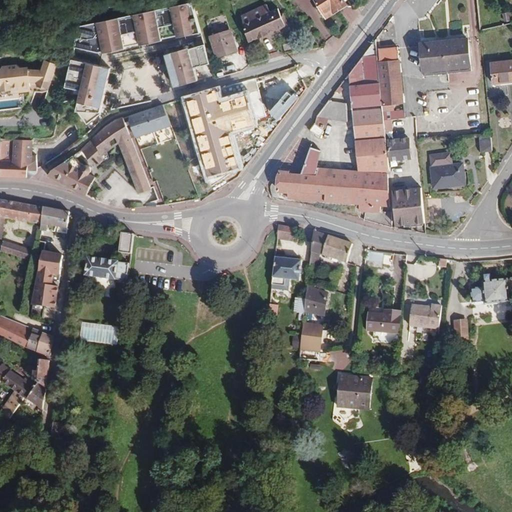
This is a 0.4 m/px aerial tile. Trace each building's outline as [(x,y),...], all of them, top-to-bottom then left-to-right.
[(314,0),(326,18),(346,5),(342,0),(314,0)] [(145,45),(201,32),(192,3),(76,29),(72,50),(97,56),(145,45)] [(250,42),(285,26),(280,15),(278,9),(270,12),(266,4),(241,16),(250,42)] [(211,37),(217,57),(237,50),(230,30),(211,37)] [(471,71),(468,38),(444,40),(448,73),(471,71)] [(389,206),(386,137),(375,39),(344,81),(349,81),(352,102),(355,140),(356,146),(340,147),(340,170),(317,168),(321,151),(310,147),(301,173),(290,173),(290,171),(279,170),(278,192),(288,193),(288,198),(299,200),(324,202),(324,201),(359,205),(359,211),(365,212),(365,219),(391,227),(391,212),(381,211),(381,207),(389,206)] [(448,73),(444,40),(421,43),(424,76),(448,73)] [(200,68),(194,49),(193,44),(164,50),(170,72),(175,88),(198,82),(194,69),(200,68)] [(210,65),(205,46),(194,49),(200,68),(210,65)] [(379,61),(386,131),(392,131),(391,119),(404,118),(397,47),(379,49),(380,61),(379,61)] [(511,81),(511,60),(490,63),(492,84),(511,81)] [(49,90),(56,65),(45,62),(42,72),(28,71),(20,72),(20,69),(17,67),(10,68),(8,71),(8,74),(0,74),(0,77),(2,93),(12,92),(12,90),(23,88),(22,84),(30,83),(38,84),(37,86),(38,88),(47,91),(49,90)] [(105,92),(109,71),(69,62),(62,103),(71,104),(82,116),(99,117),(105,92)] [(256,78),(216,90),(219,101),(245,94),(253,120),(267,116),(256,78)] [(31,92),(30,83),(22,84),(23,88),(12,90),(12,92),(12,94),(31,92)] [(216,90),(183,99),(206,180),(243,169),(233,134),(255,128),(253,120),(245,94),(219,101),(216,90)] [(347,122),(346,103),(328,101),(317,117),(347,122)] [(172,127),(163,104),(130,115),(129,116),(136,138),(172,127)] [(133,143),(123,118),(115,120),(105,126),(85,146),(80,150),(85,155),(87,158),(88,158),(96,166),(104,160),(101,156),(106,153),(119,144),(139,195),(151,189),(133,143)] [(318,136),(323,130),(315,123),(310,130),(318,136)] [(68,150),(84,136),(72,125),(61,134),(66,139),(56,147),(62,154),(68,150)] [(351,140),(351,136),(349,136),(349,127),(341,128),(340,147),(356,146),(355,140),(351,140)] [(492,145),(491,136),(479,137),(480,145),(492,145)] [(408,138),(388,140),(390,160),(410,158),(408,138)] [(37,167),(35,156),(33,155),(33,140),(13,140),(12,155),(7,155),(7,140),(1,140),(0,153),(0,176),(28,177),(33,176),(37,172),(37,167)] [(78,161),(85,155),(80,150),(73,156),(78,161)] [(451,152),(430,155),(434,187),(465,184),(463,164),(453,165),(451,152)] [(95,178),(90,174),(91,173),(91,171),(91,169),(90,168),(89,167),(88,166),(87,165),(83,165),(78,161),(73,156),(53,169),(47,176),(86,197),(95,178)] [(424,223),(421,188),(391,191),(394,226),(424,223)] [(42,225),(44,208),(0,200),(0,239),(2,240),(6,219),(42,225)] [(67,230),(70,213),(44,208),(42,225),(41,231),(48,232),(49,227),(61,229),(67,230)] [(91,248),(95,226),(84,221),(79,238),(78,245),(91,248)] [(60,235),(61,229),(49,227),(48,232),(60,235)] [(294,241),(295,229),(279,228),(277,239),(294,241)] [(347,263),(351,248),(352,245),(314,232),(310,265),(317,266),(320,254),(347,263)] [(132,258),(134,239),(123,237),(120,256),(132,258)] [(31,250),(4,242),(3,249),(2,253),(29,260),(31,250)] [(381,269),(383,257),(366,252),(365,267),(367,267),(381,269)] [(56,309),(63,258),(58,257),(44,254),(33,306),(56,309)] [(300,281),(302,261),(292,259),(285,259),(286,256),(275,255),(271,288),(290,291),(291,281),(300,281)] [(130,287),(132,270),(90,264),(87,282),(130,287)] [(472,281),(473,296),(486,295),(486,297),(511,295),(511,288),(511,287),(511,275),(509,276),(509,272),(483,275),(484,280),(472,281)] [(324,317),(327,294),(314,290),(314,286),(308,284),(305,313),(324,317)] [(305,313),(306,300),(298,299),(296,313),(305,313)] [(277,315),(278,306),(269,305),(268,314),(277,315)] [(440,330),(442,306),(432,305),(431,308),(412,306),(410,326),(440,330)] [(400,334),(402,312),(384,311),(384,314),(368,313),(367,332),(400,334)] [(20,324),(0,316),(0,315),(0,319),(18,328),(20,324)] [(0,334),(28,348),(33,329),(20,324),(18,328),(0,319),(0,334)] [(455,320),(454,335),(467,335),(467,321),(455,320)] [(320,352),(323,326),(304,324),(300,350),(320,352)] [(118,329),(83,325),(81,341),(117,345),(118,329)] [(40,353),(43,334),(33,329),(28,348),(40,353)] [(50,356),(53,337),(51,337),(43,334),(40,353),(50,356)] [(46,388),(50,361),(39,361),(38,372),(34,372),(33,380),(38,383),(46,388)] [(27,400),(38,383),(33,380),(27,376),(24,380),(3,365),(0,368),(0,381),(15,392),(12,397),(12,402),(9,406),(5,407),(0,414),(10,421),(26,400),(27,401),(27,400)] [(341,376),(338,408),(369,410),(372,379),(341,376)] [(435,388),(436,379),(422,377),(422,386),(435,388)] [(42,413),(46,388),(38,383),(27,400),(37,407),(36,411),(42,413)] [(37,436),(41,423),(21,420),(20,430),(19,434),(37,436)] [(62,449),(65,425),(54,423),(50,447),(62,449)]
